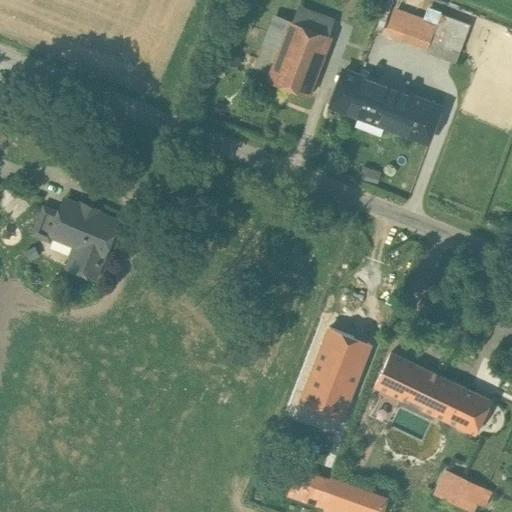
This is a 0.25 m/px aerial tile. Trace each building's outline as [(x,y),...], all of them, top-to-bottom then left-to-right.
[(424,19),(394,8),(384,34),(426,50),(441,12),(428,7),(424,19)] [(470,23),(441,12),(426,50),(431,52),(455,61),(470,23)] [(291,21),(289,20),(278,50),(267,79),(309,95),(331,36),(291,21)] [(409,97),(343,72),(329,106),(346,113),(396,132),(409,97)] [(440,109),(409,97),(396,132),(427,144),(440,109)] [(80,206),(64,200),(59,212),(51,234),(52,234),(77,244),(68,266),(93,277),(116,221),(97,213),(98,211),(81,204),(80,206)] [(59,212),(43,206),(32,233),(49,240),(52,234),(51,234),(59,212)] [(421,316),(427,288),(419,286),(413,314),(421,316)] [(356,322),(334,314),(329,327),(351,335),(356,322)] [(351,335),(329,327),(300,401),(340,417),(369,343),(351,335)] [(413,366),(387,353),(371,385),(397,398),(413,366)] [(458,388),(413,366),(397,398),(443,420),(458,388)] [(487,402),(458,388),(443,420),(471,434),(487,402)] [(381,511),(386,499),(296,467),(287,494),(336,511),(381,511)] [(484,493),(439,474),(430,495),(466,511),(470,502),(479,505),(484,493)]
